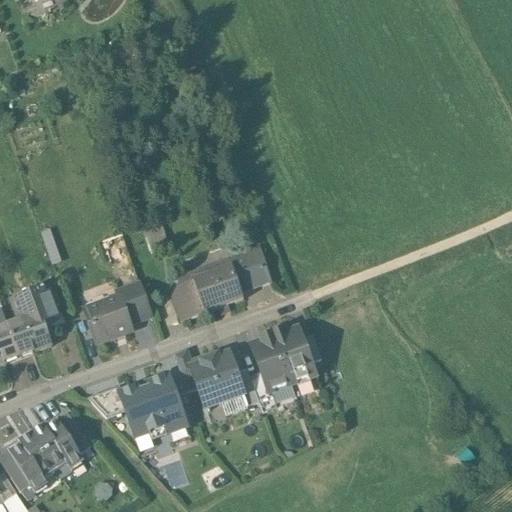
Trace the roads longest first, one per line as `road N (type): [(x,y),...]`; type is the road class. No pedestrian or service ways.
road 1 (residential): [(312,304),(0,416)]
road 2 (track): [(312,304),(511,217)]
road 3 (track): [(52,395),(158,511)]
